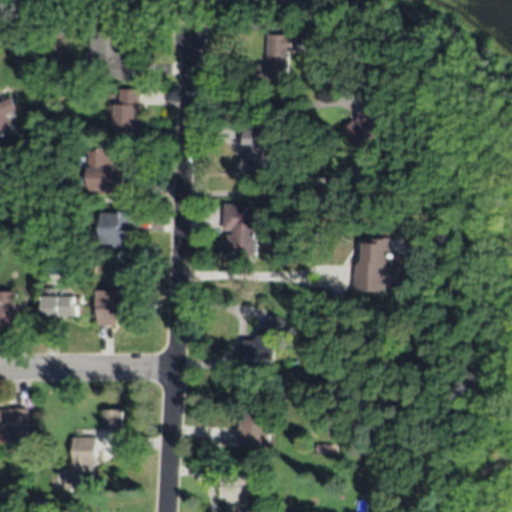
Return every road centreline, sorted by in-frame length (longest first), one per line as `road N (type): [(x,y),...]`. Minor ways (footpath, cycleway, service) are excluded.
road 1 (residential): [(165,511),(185,38)]
road 2 (residential): [(171,370),(0,370)]
